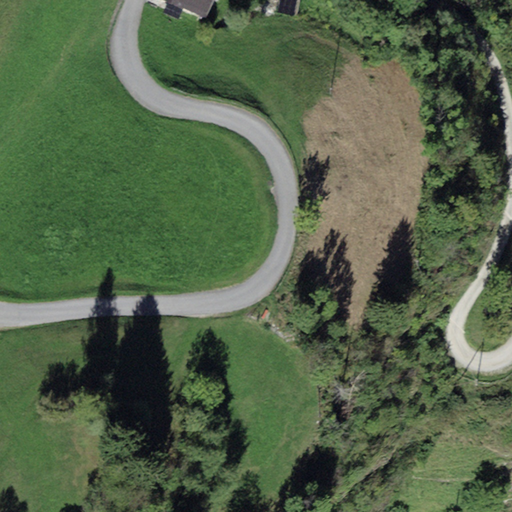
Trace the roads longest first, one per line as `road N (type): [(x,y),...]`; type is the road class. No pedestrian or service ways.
road 1 (unclassified): [(136,0),(125,35),(135,80),(158,101),(238,119),(264,134),(287,187),(290,238),(267,279),(229,300),(0,313)]
road 2 (track): [(511,359),(490,360),(464,336),(466,317),(511,235)]
road 3 (track): [(511,94),(497,59),(436,0)]
